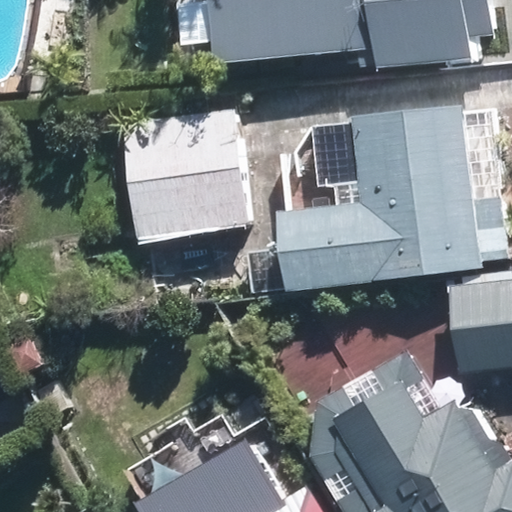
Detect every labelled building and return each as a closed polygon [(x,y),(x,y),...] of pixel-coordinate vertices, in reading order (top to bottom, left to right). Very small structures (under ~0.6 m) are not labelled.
[(297,0),(301,33),(341,31),(342,50),(379,48),(380,63),(474,54),(472,32),(495,31),(491,0),(297,0)] [(324,66),(321,40),(289,42),(291,70),(324,66)] [(511,259),(511,226),(499,108),(471,112),(470,100),(359,113),(362,148),(345,151),(350,201),(286,208),(295,291),(384,280),(383,279),(492,268),(492,262),(511,259)] [(257,277),(239,105),(127,116),(146,290),(257,277)] [(511,278),(457,283),(465,372),(511,367),(511,278)] [(511,511),(511,444),(510,441),(496,435),(480,406),(468,405),(463,397),(448,406),(414,348),(299,412),(355,511),(511,511)] [(333,511),(318,485),(294,499),(256,437),(146,500),(153,511),(333,511)]
